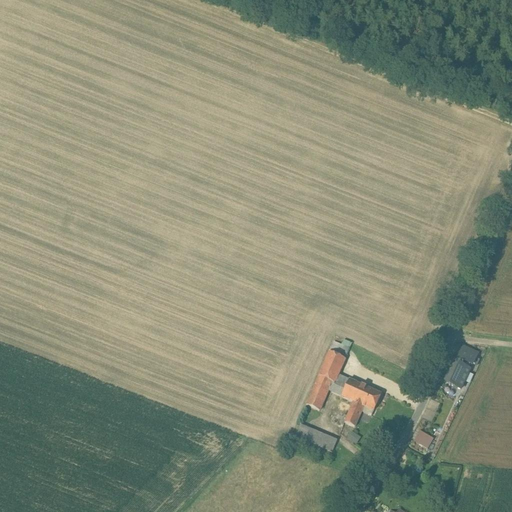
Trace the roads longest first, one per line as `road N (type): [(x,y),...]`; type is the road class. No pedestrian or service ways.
road 1 (unclassified): [(353,511),(411,427),(511,197)]
road 2 (track): [(220,0),(511,113)]
